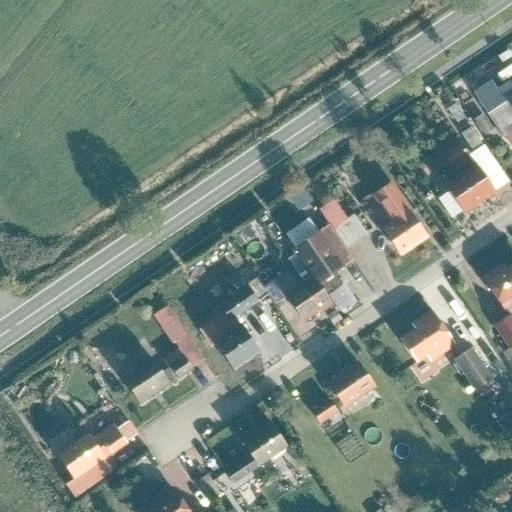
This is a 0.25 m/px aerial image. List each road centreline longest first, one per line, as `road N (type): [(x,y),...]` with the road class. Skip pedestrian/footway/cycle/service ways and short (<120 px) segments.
road 1 (secondary): [(0,340),(499,0)]
road 2 (residential): [(511,221),(172,445)]
